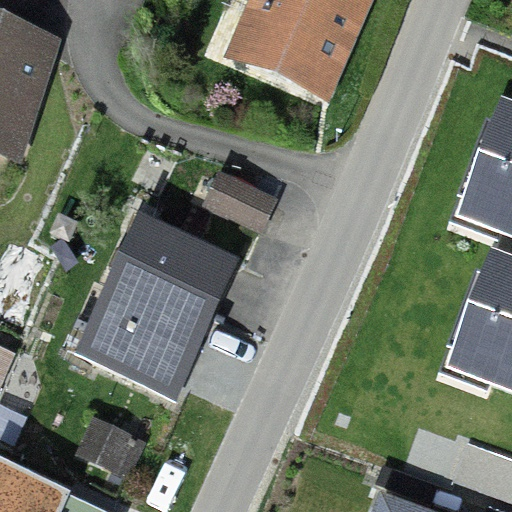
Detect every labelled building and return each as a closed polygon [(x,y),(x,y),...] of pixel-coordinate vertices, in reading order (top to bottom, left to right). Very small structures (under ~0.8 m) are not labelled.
[(0,0),(0,148),(11,152),(44,49),(21,42),(31,0),(0,0)] [(268,0),(244,57),(319,89),(357,0),(268,0)] [(511,389),(511,122),(507,120),(485,177),(500,182),(483,224),(511,234),(511,276),(496,271),(475,327),(489,332),(473,375),(511,389)] [(207,210),(261,234),(273,207),(219,182),(207,210)] [(81,359),(174,401),(232,271),(139,229),(81,359)] [(117,435),(102,469),(126,480),(141,445),(117,435)] [(0,472),(0,511),(63,511),(67,503),(0,472)] [(88,511),(67,503),(63,511),(88,511)]
